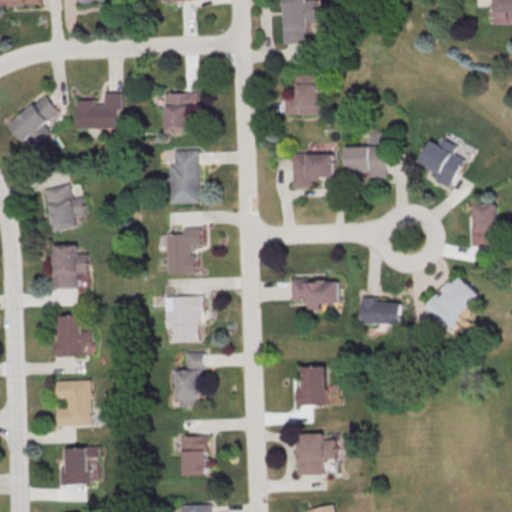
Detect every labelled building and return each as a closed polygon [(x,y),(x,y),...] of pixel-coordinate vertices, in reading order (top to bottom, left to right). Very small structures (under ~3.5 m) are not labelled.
[(283,0),(285,43),(311,43),(311,22),(319,22),(318,0),(283,0)] [(322,74),(297,74),(297,95),(288,95),(288,113),(322,113),(322,74)] [(164,93),(197,92),(197,109),(189,109),(190,133),(165,134),(164,93)] [(105,93),(122,93),(123,109),(119,109),(119,128),(78,129),(77,100),(95,100),(96,105),(105,104),(105,93)] [(10,125),(45,95),(60,112),(45,125),(51,132),(34,147),(27,140),(24,142),(10,125)] [(462,146),(445,137),(442,144),(433,139),(420,162),(430,167),(427,173),(454,186),(468,159),(458,154),(462,146)] [(348,145),(349,178),(390,177),(389,145),(348,145)] [(174,151),(197,150),(199,203),(171,204),(170,165),(174,165),(174,151)] [(336,153),(294,153),(294,187),(316,187),(316,177),(336,177),(336,153)] [(44,190),(68,184),(78,227),(56,232),(50,206),(48,207),(44,190)] [(474,203),(474,245),(500,245),(500,203),(474,203)] [(170,273),(203,272),(202,255),(194,255),(194,246),(204,245),(204,227),(169,228),(170,273)] [(54,245),(77,245),(77,254),(87,253),(87,272),(77,273),(77,289),(51,289),(50,260),(54,260),(54,245)] [(428,306),(451,328),(483,294),(461,273),(428,306)] [(294,277),(294,299),(306,299),(306,306),(342,306),(342,277),(294,277)] [(166,297),(205,296),(205,313),(199,314),(200,342),(173,343),(173,327),(167,327),(166,297)] [(406,300),(364,298),(363,323),(404,325),(406,300)] [(60,317),(80,316),(81,331),(90,330),(91,343),(82,343),(83,352),(75,356),(56,357),(55,325),(60,325),(60,317)] [(186,352),(204,352),(205,370),(203,370),(203,383),(200,383),(201,398),(198,398),(198,406),(180,407),(179,383),(174,383),(174,371),(187,370),(186,352)] [(329,365),(306,365),(306,384),(299,384),(299,405),(330,404),(329,365)] [(57,381),(90,380),(92,425),(58,426),(58,409),(67,408),(66,399),(58,399),(57,381)] [(300,474),(327,474),(327,461),(339,460),(339,439),(329,439),(329,432),(300,433),(300,474)] [(211,475),(210,435),(185,435),(185,475),(211,475)] [(63,449),(97,447),(98,458),(90,458),(91,484),(61,485),(60,468),(64,468),(63,449)]
